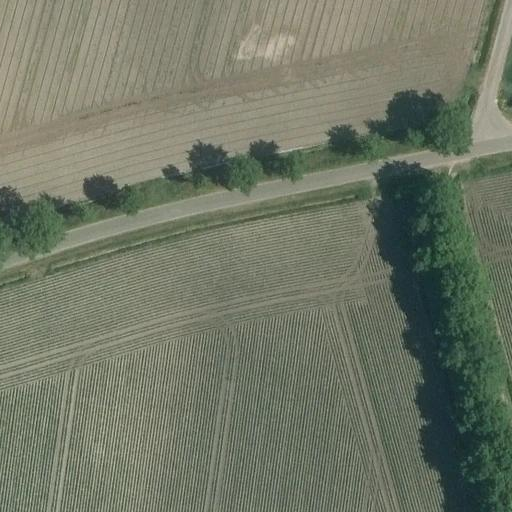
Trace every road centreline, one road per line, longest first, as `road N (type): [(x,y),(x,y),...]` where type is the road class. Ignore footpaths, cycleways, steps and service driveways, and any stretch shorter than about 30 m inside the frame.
road 1 (unclassified): [(511,144),(188,210),(0,263)]
road 2 (track): [(511,450),(437,158)]
